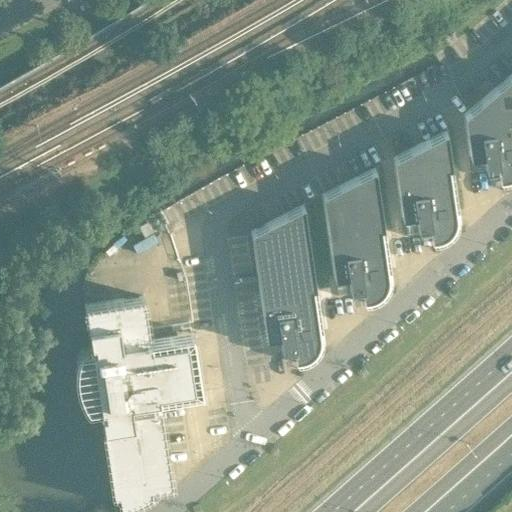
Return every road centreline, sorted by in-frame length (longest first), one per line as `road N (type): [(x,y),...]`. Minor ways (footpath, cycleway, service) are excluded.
road 1 (unclassified): [(511,207),(165,511)]
road 2 (trunk): [(511,352),(331,511)]
